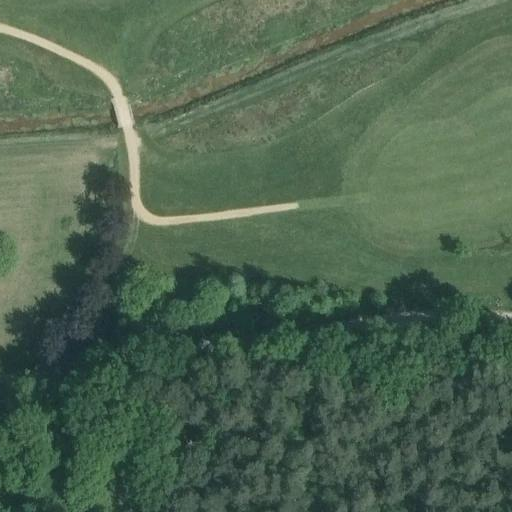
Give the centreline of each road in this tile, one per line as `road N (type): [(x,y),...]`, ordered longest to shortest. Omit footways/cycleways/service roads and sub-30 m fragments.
road 1 (track): [(92,364),(360,317),(511,318)]
road 2 (track): [(92,364),(135,198),(134,132),(122,96)]
road 3 (track): [(136,511),(92,364)]
